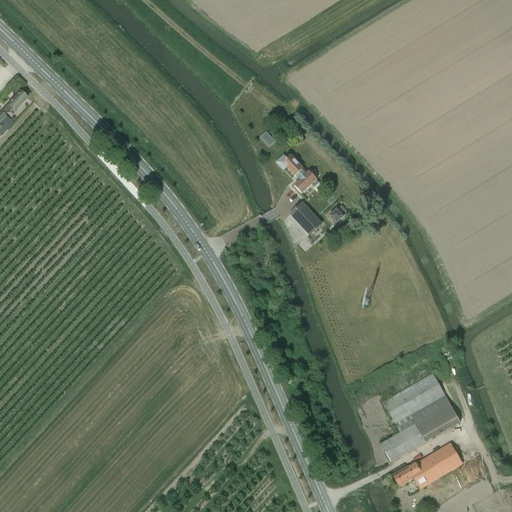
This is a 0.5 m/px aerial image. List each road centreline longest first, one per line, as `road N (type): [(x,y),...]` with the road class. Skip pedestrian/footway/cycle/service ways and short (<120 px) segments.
road 1 (secondary): [(329,511),(207,252),(143,171),(0,29)]
road 2 (track): [(143,0),(271,105),(296,103)]
